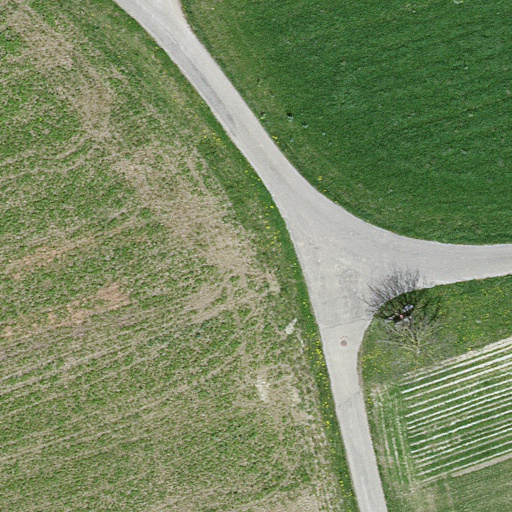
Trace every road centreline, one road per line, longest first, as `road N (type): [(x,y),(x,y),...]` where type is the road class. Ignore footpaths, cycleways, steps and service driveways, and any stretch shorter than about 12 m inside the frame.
road 1 (residential): [(511,259),(442,264),(391,256),(312,225),(212,83),(136,0)]
road 2 (track): [(349,244),(344,364),(377,511)]
